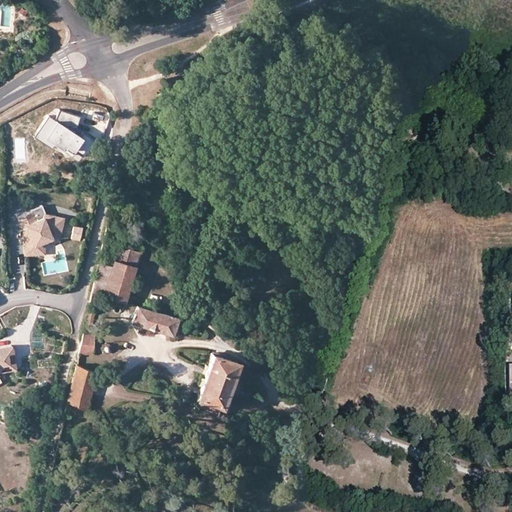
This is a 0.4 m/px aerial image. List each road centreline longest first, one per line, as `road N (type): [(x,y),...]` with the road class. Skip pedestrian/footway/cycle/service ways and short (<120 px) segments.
road 1 (residential): [(0,304),(37,294),(81,305),(123,113),(121,88),(105,60)]
road 2 (track): [(37,511),(81,305)]
road 3 (track): [(143,352),(184,342),(227,348),(255,366),(277,401),(315,419)]
road 4 (tertiary): [(254,1),(92,43)]
road 5 (tertiary): [(105,60),(222,22),(254,1)]
